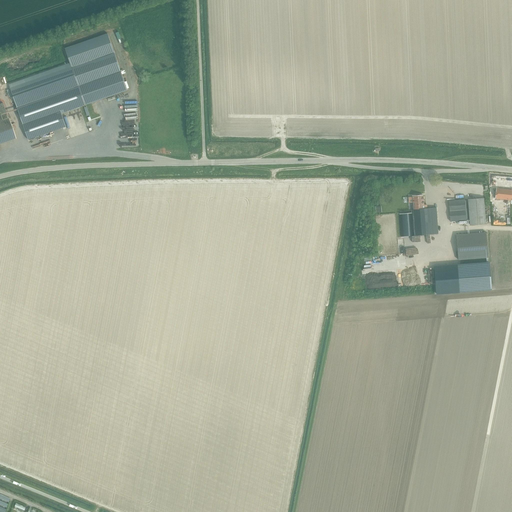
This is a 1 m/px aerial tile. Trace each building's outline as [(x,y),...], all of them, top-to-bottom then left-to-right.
[(72,67),(7,90),(9,97),(13,96),(28,140),(66,127),(61,114),(128,90),(108,33),(65,48),(72,67)] [(0,143),(15,139),(3,103),(0,103),(0,143)] [(511,189),(497,189),(497,198),(511,198),(511,189)] [(438,234),(436,208),(424,209),(423,195),(412,196),(415,235),(438,234)] [(485,223),(485,219),(484,198),(468,199),(470,225),(485,223)] [(465,199),(461,200),(449,201),(450,221),(463,220),(463,224),(466,223),(465,199)] [(401,237),(404,237),(413,236),(412,213),(399,214),(401,237)] [(487,232),(456,235),(458,260),(488,258),(487,232)] [(489,263),(434,267),(436,294),(491,289),(489,263)]
